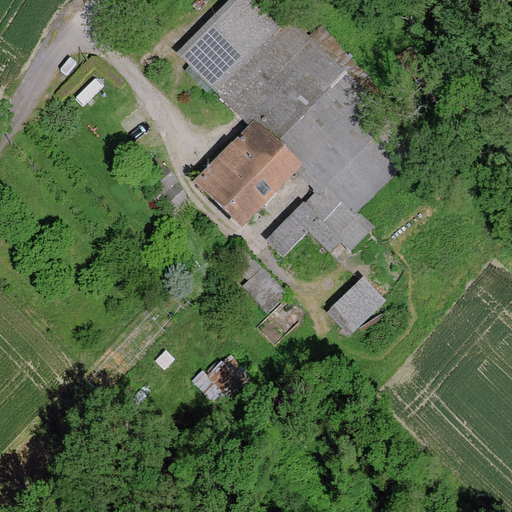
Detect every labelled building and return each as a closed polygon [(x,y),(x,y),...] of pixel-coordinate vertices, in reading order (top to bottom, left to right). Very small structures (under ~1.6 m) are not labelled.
[(216,94),(289,21),(268,0),(232,0),(178,55),(216,94)] [(308,39),(289,21),(216,94),(249,128),(253,126),(300,171),(297,175),(316,195),(266,243),(284,260),(309,234),(330,256),(343,244),(351,253),(375,229),(358,214),(420,152),(385,117),(308,39)] [(321,27),(308,39),(385,117),(395,108),(321,27)] [(467,116),(413,47),(397,59),(451,128),(467,116)] [(300,171),(253,126),(249,128),(194,185),(242,232),(297,175),(300,171)] [(169,217),(187,200),(175,186),(178,184),(158,162),(136,183),(169,217)] [(262,270),(238,246),(225,258),(249,282),(243,288),(268,316),(288,297),(262,270)] [(364,280),(330,312),(353,335),(386,303),(364,280)] [(222,364),(237,381),(246,372),(231,356),(222,364)] [(237,381),(222,364),(207,378),(222,394),(237,381)] [(222,394),(207,378),(203,373),(192,383),(212,404),(222,394)]
